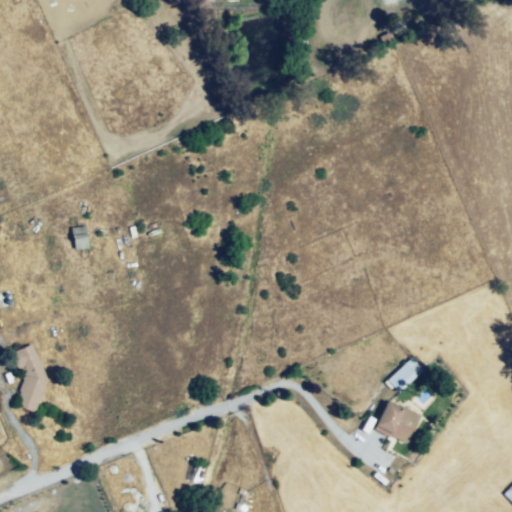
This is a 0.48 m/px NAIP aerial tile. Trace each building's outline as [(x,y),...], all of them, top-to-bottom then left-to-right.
[(85,226),(89,246),(74,249),(71,228),(85,226)] [(10,353),(20,378),(14,405),(34,412),(46,379),(32,344),(10,353)] [(383,384),(410,357),(423,370),(395,397),(383,384)] [(373,430),(385,401),(419,415),(407,444),(373,430)] [(511,502),(499,491),(508,480),(511,483),(511,502)]
